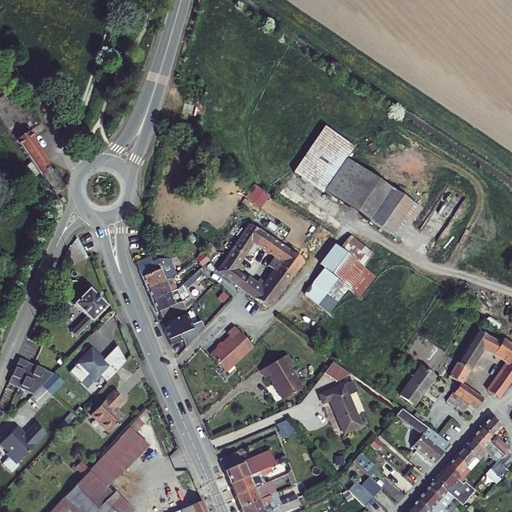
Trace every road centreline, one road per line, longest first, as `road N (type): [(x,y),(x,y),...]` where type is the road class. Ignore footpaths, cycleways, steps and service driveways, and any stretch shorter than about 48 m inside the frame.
road 1 (secondary): [(221,511),(133,307)]
road 2 (track): [(67,156),(117,0)]
road 3 (track): [(78,174),(0,52)]
road 4 (residential): [(396,511),(486,407)]
road 5 (residential): [(52,253),(0,370)]
